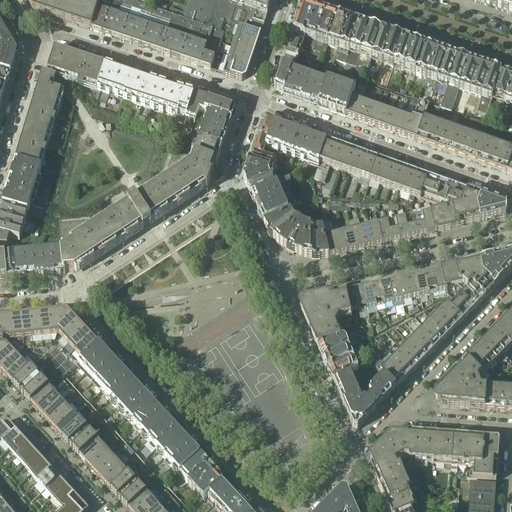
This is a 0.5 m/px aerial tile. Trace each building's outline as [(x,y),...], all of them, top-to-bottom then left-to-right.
[(98,3),(89,0),(25,0),(31,12),(89,31),(98,3)] [(100,35),(111,0),(101,0),(91,32),(100,35)] [(122,0),(111,0),(100,35),(110,38),(122,0)] [(120,41),(132,3),(122,0),(110,38),(120,41)] [(203,0),(187,0),(183,14),(182,20),(191,23),(196,24),(203,0)] [(235,5),(237,0),(203,0),(196,24),(201,26),(212,29),(223,33),(226,24),(229,25),(235,5)] [(264,26),(272,0),(237,0),(235,5),(229,25),(239,28),(239,29),(249,33),(252,22),(264,26)] [(480,0),(479,5),(490,9),(493,0),(480,0)] [(502,13),(506,0),(493,0),(490,9),(502,13)] [(511,0),(506,0),(502,13),(511,15),(511,0)] [(143,7),(134,4),(132,3),(120,41),(130,45),(143,7)] [(140,48),(153,10),(143,7),(130,45),(140,48)] [(301,10),(290,41),(302,45),(305,39),(314,11),(305,8),(301,10)] [(182,20),(183,14),(169,9),(167,15),(172,16),(182,20)] [(149,51),(162,13),(153,10),(140,48),(149,51)] [(325,15),(314,11),(305,39),(315,42),(325,15)] [(172,16),(167,15),(162,13),(149,51),(159,54),(172,16)] [(326,46),(336,19),(325,15),(315,42),(312,52),(323,55),(326,46)] [(169,58),(182,20),(172,16),(159,54),(169,58)] [(337,50),(347,22),(336,19),(326,46),(337,50)] [(179,61),(191,23),(182,20),(169,58),(179,61)] [(260,37),(264,26),(252,22),(249,33),(260,37)] [(347,58),(358,26),(347,22),(337,50),(336,54),(347,58)] [(189,64),(201,26),(196,24),(191,23),(179,61),(189,64)] [(212,29),(201,26),(189,64),(199,68),(203,56),(212,29)] [(357,66),(369,30),(358,26),(347,58),(348,58),(342,75),(353,79),(355,72),(357,66)] [(16,55),(13,49),(0,27),(0,73),(10,76),(16,55)] [(214,60),(220,42),(223,33),(212,29),(203,56),(199,68),(210,71),(214,60)] [(260,37),(249,33),(239,29),(235,39),(257,46),(260,37)] [(370,62),(380,34),(369,30),(357,66),(367,70),(370,61),(370,62)] [(390,37),(380,34),(370,62),(380,65),(390,37)] [(392,69),(401,41),(390,37),(380,65),(379,71),(378,71),(373,85),(380,87),(380,85),(381,80),(382,80),(383,78),(385,73),(390,75),(392,69)] [(254,55),(257,46),(235,39),(232,48),(254,55)] [(290,41),(285,56),(296,60),(297,60),(302,45),(290,41)] [(403,73),(412,45),(401,41),(392,69),(403,73)] [(423,48),(412,45),(403,73),(414,76),(423,48)] [(251,65),(254,55),(232,48),(229,57),(251,65)] [(424,80),(434,52),(423,48),(414,76),(424,80)] [(97,90),(104,67),(54,51),(47,73),(97,90)] [(435,84),(445,56),(434,52),(424,80),(435,84)] [(285,56),(281,68),(292,72),(296,60),(285,56)] [(446,87),(455,59),(445,56),(435,84),(446,87)] [(248,74),(251,65),(229,57),(226,67),(248,74)] [(456,91),(466,63),(455,59),(446,87),(447,88),(456,91)] [(467,95),(477,67),(466,63),(456,91),(458,92),(467,95)] [(116,96),(123,74),(104,67),(97,90),(97,92),(100,93),(101,91),(107,93),(106,95),(109,96),(110,94),(116,96)] [(246,80),(248,74),(226,67),(223,76),(242,82),(246,80)] [(478,99),(488,70),(477,67),(467,95),(478,99)] [(292,99),(301,74),(292,72),(281,68),(274,90),(275,93),(292,99)] [(499,74),(488,70),(478,99),(489,102),(490,99),(499,74)] [(357,81),(334,72),(333,77),(356,85),(357,81)] [(363,75),(355,72),(353,79),(357,80),(364,82),(365,79),(362,78),(363,75)] [(10,76),(0,73),(0,83),(7,86),(10,76)] [(150,110),(158,85),(123,74),(116,96),(115,98),(118,99),(118,96),(124,98),(123,101),(150,110)] [(317,108),(326,83),(309,77),(301,74),(292,99),(317,108)] [(501,103),(510,78),(499,74),(490,99),(501,103)] [(42,75),(33,104),(55,111),(61,94),(50,90),(53,79),(42,75)] [(511,106),(511,78),(510,78),(501,103),(511,107),(511,106)] [(351,98),(353,91),(354,89),(336,83),(327,80),(326,83),(317,108),(344,118),(351,98)] [(176,119),(184,94),(158,85),(150,110),(176,119)] [(99,103),(105,106),(109,96),(102,94),(99,103)] [(193,97),(184,94),(176,119),(175,122),(183,125),(185,122),(185,120),(193,97)] [(193,97),(185,120),(185,122),(188,123),(189,121),(194,122),(197,113),(206,116),(231,124),(234,114),(232,110),(193,97)] [(356,122),(363,102),(351,98),(344,118),(356,122)] [(366,126),(373,106),(363,102),(356,122),(366,126)] [(416,143),(423,122),(429,106),(420,103),(414,120),(407,140),(416,143)] [(33,104),(24,134),(47,140),(55,111),(33,104)] [(376,129),(383,109),(373,106),(366,126),(376,129)] [(385,132),(392,113),(383,109),(376,129),(385,132)] [(395,136),(402,116),(392,113),(385,132),(395,136)] [(231,124),(206,116),(205,119),(207,120),(203,130),(201,129),(199,137),(201,137),(199,142),(222,149),(231,124)] [(407,140),(414,120),(402,116),(395,136),(407,140)] [(494,128),(498,118),(492,116),(488,126),(494,128)] [(468,119),(462,135),(454,157),(467,161),(474,140),(480,124),(468,119)] [(262,123),(257,137),(268,141),(273,124),(266,121),(262,123)] [(416,143),(425,146),(433,125),(423,122),(416,143)] [(292,155),(300,133),(273,124),(268,141),(265,148),(268,150),(269,147),(274,149),(273,151),(277,153),(278,150),(283,152),(282,154),(285,155),(285,153),(292,155)] [(442,128),(433,125),(425,146),(435,150),(442,128)] [(453,132),(442,128),(435,150),(445,154),(453,132)] [(453,132),(445,154),(454,157),(462,135),(453,132)] [(318,167),(326,143),(300,133),(292,155),(291,157),(294,159),(295,156),(301,158),(300,161),(303,162),(304,159),(309,161),(308,164),(318,167)] [(24,134),(15,162),(38,169),(47,140),(24,134)] [(257,137),(252,153),(262,156),(265,148),(268,141),(257,137)] [(474,140),(467,161),(476,164),(484,143),(474,140)] [(222,149),(199,142),(192,160),(211,167),(211,168),(215,169),(222,149)] [(324,185),(330,168),(337,147),(327,143),(313,181),(324,185)] [(484,143),(476,164),(485,168),(493,146),(484,143)] [(503,150),(493,146),(485,168),(495,171),(503,150)] [(347,151),(337,147),(330,168),(339,172),(347,151)] [(506,175),(511,158),(511,153),(503,150),(495,171),(506,175)] [(357,154),(347,151),(339,172),(349,175),(357,154)] [(150,228),(205,192),(206,192),(214,173),(210,171),(211,168),(211,167),(192,160),(173,153),(164,178),(169,180),(87,234),(86,222),(59,225),(61,250),(63,275),(64,275),(64,273),(74,272),(76,276),(143,232),(141,228),(147,224),(150,228)] [(276,161),(275,161),(262,156),(252,153),(249,162),(273,171),(276,161)] [(367,158),(357,154),(349,175),(359,179),(367,158)] [(377,161),(367,158),(359,179),(369,182),(377,161)] [(387,165),(377,161),(369,182),(379,186),(387,165)] [(40,170),(38,169),(15,162),(7,190),(32,198),(40,170)] [(269,176),(270,173),(272,174),(273,171),(249,162),(243,179),(247,189),(270,179),(269,176)] [(305,175),(308,165),(304,163),(302,170),(297,168),(296,171),(305,175)] [(387,165),(379,186),(389,190),(397,168),(387,165)] [(407,172),(397,168),(389,190),(399,193),(407,172)] [(407,172),(399,193),(410,197),(417,176),(407,172)] [(428,179),(417,176),(410,197),(414,198),(420,201),(421,198),(428,179)] [(270,179),(247,189),(251,197),(277,186),(273,177),(270,179)] [(437,183),(428,179),(421,198),(430,201),(437,183)] [(447,186),(437,183),(430,201),(440,204),(447,186)] [(277,186),(251,197),(263,224),(288,213),(277,186)] [(457,190),(447,186),(440,204),(450,208),(457,190)] [(7,190),(2,207),(27,215),(32,198),(7,190)] [(460,213),(467,193),(457,190),(450,208),(451,208),(451,211),(460,213)] [(477,211),(482,199),(468,193),(467,194),(467,193),(460,213),(451,211),(445,213),(432,216),(431,216),(435,233),(480,223),(477,211)] [(451,208),(450,208),(440,204),(430,201),(421,198),(420,201),(444,209),(445,213),(451,211),(451,208)] [(506,207),(482,199),(477,211),(480,223),(505,217),(505,215),(506,215),(507,214),(507,213),(507,212),(507,211),(507,210),(507,209),(506,208),(506,209),(506,207)] [(2,207),(0,213),(0,216),(25,224),(27,215),(2,207)] [(292,212),(288,213),(263,224),(268,233),(270,232),(274,237),(272,239),(279,246),(287,252),(289,249),(294,252),(293,255),(302,258),(312,259),(312,256),(318,256),(319,259),(329,258),(324,239),(322,227),(317,227),(310,227),(304,225),(299,221),(295,217),(292,212)] [(431,214),(422,216),(426,235),(435,233),(431,216),(432,216),(431,214)] [(0,216),(0,225),(22,233),(25,224),(0,216)] [(422,216),(413,218),(418,237),(426,235),(422,216)] [(413,218),(404,220),(409,239),(418,237),(413,218)] [(404,220),(395,222),(400,241),(409,239),(404,220)] [(395,222),(387,224),(391,244),(400,241),(395,222)] [(374,248),(369,228),(368,223),(359,225),(365,250),(374,248)] [(37,233),(39,227),(29,224),(27,230),(37,233)] [(387,224),(378,226),(383,246),(391,244),(387,224)] [(22,233),(0,225),(0,247),(1,248),(7,247),(10,238),(19,241),(22,233)] [(365,250),(359,225),(350,228),(356,252),(365,250)] [(378,226),(369,228),(374,248),(383,246),(378,226)] [(356,252),(350,228),(341,230),(347,254),(356,252)] [(347,254),(341,230),(333,232),(334,236),(338,256),(347,254)] [(334,236),(324,239),(329,258),(338,256),(334,236)] [(63,275),(61,250),(32,252),(34,278),(63,275)] [(34,278),(32,252),(13,254),(16,280),(34,278)] [(13,254),(4,255),(6,281),(16,280),(13,254)] [(511,271),(511,255),(497,259),(500,272),(506,278),(511,271)] [(497,259),(482,263),(485,279),(495,289),(506,278),(500,272),(497,259)] [(485,279),(482,263),(442,272),(446,290),(453,288),(462,286),(467,291),(469,288),(485,279)] [(442,272),(433,274),(438,294),(446,292),(446,290),(442,272)] [(438,294),(433,274),(424,276),(429,296),(430,296),(438,294)] [(429,296),(424,276),(416,278),(420,298),(426,297),(429,296)] [(416,278),(407,280),(411,300),(420,298),(416,278)] [(495,289),(485,279),(469,288),(483,302),(495,289)] [(407,280),(398,282),(402,302),(411,300),(407,280)] [(398,282),(389,285),(394,304),(402,302),(398,282)] [(389,285),(380,287),(385,306),(394,304),(389,285)] [(462,286),(453,288),(455,298),(454,299),(456,301),(462,295),(467,291),(462,286)] [(380,287),(372,289),(376,308),(385,306),(380,287)] [(483,302),(469,288),(467,291),(462,295),(476,309),(483,302)] [(372,289),(363,291),(367,310),(376,308),(372,289)] [(363,291),(354,293),(358,312),(367,310),(363,291)] [(354,293),(345,295),(349,314),(350,314),(358,312),(354,293)] [(345,295),(306,304),(303,304),(302,305),(301,305),(300,306),(300,307),(300,308),(300,309),(300,310),(301,313),(318,350),(343,339),(340,332),(337,334),(335,328),(338,321),(344,320),(345,323),(351,322),(350,314),(349,314),(345,295)] [(476,309),(462,295),(456,301),(470,315),(476,309)] [(449,309),(456,301),(454,299),(452,301),(448,297),(445,300),(449,304),(447,306),(449,309)] [(470,315),(456,301),(449,309),(463,322),(470,315)] [(463,322),(449,309),(447,306),(439,314),(455,330),(463,322)] [(410,318),(419,313),(417,309),(408,314),(410,318)] [(60,331),(72,319),(67,314),(58,315),(60,331)] [(455,330),(439,314),(431,322),(447,338),(455,330)] [(60,331),(58,315),(48,316),(50,332),(51,338),(59,338),(60,331)] [(50,332),(48,316),(39,317),(41,339),(51,338),(50,332)] [(41,339),(39,317),(30,318),(32,340),(41,339)] [(394,326),(403,322),(401,317),(392,322),(394,326)] [(495,332),(511,348),(511,349),(511,319),(510,317),(495,332)] [(32,340),(30,318),(20,319),(23,341),(32,340)] [(23,341),(20,319),(10,320),(12,336),(13,342),(23,341)] [(62,341),(78,326),(72,319),(60,331),(59,338),(62,341)] [(12,336),(10,320),(3,321),(4,341),(8,343),(13,342),(12,336)] [(3,345),(4,341),(3,321),(0,321),(0,359),(10,351),(6,346),(3,345)] [(447,338),(431,322),(424,329),(440,345),(447,338)] [(68,348),(85,333),(78,326),(62,341),(68,348)] [(378,335),(386,330),(384,326),(375,331),(378,335)] [(368,333),(359,328),(357,333),(366,337),(368,333)] [(440,345),(424,329),(417,337),(433,353),(440,345)] [(495,332),(487,340),(503,356),(511,348),(495,332)] [(74,355),(91,340),(85,333),(68,348),(74,355)] [(433,353),(417,337),(410,344),(426,360),(433,353)] [(343,339),(318,350),(322,361),(349,350),(344,339),(343,339)] [(78,366),(98,348),(91,340),(74,355),(81,362),(78,366)] [(487,340),(480,348),(496,363),(503,356),(487,340)] [(426,360),(410,344),(402,352),(418,368),(426,360)] [(86,376),(107,357),(98,348),(78,366),(77,366),(86,376)] [(480,348),(472,355),(489,371),(496,363),(480,348)] [(403,383),(387,367),(370,349),(367,363),(380,375),(384,379),(384,380),(396,391),(403,383)] [(349,350),(322,361),(327,372),(353,360),(349,350)] [(0,372),(0,373),(16,358),(10,351),(0,359),(0,372)] [(418,368),(402,352),(395,359),(411,375),(418,368)] [(472,355),(465,363),(481,379),(489,371),(472,355)] [(107,357),(86,376),(95,386),(116,367),(107,357)] [(6,379),(18,369),(23,364),(16,358),(0,373),(6,379)] [(411,375),(395,359),(387,367),(403,383),(411,375)] [(353,360),(327,372),(332,382),(350,374),(358,371),(353,360)] [(434,395),(435,398),(435,399),(437,405),(438,405),(439,409),(483,412),(485,389),(481,379),(465,363),(434,395)] [(12,386),(29,371),(23,364),(18,369),(6,379),(12,386)] [(116,367),(95,386),(103,394),(124,376),(116,367)] [(48,388),(39,379),(30,369),(29,371),(12,386),(30,405),(48,388)] [(350,374),(332,382),(344,410),(362,402),(350,374)] [(124,376),(103,394),(111,403),(131,384),(124,376)] [(377,410),(395,392),(396,391),(384,380),(367,397),(369,399),(367,401),(377,410)] [(118,411),(139,393),(131,384),(111,403),(118,411)] [(70,390),(65,385),(61,389),(65,394),(70,390)] [(36,412),(54,395),(48,388),(30,405),(36,412)] [(497,390),(485,389),(483,412),(496,413),(497,390)] [(509,391),(497,390),(496,413),(508,414),(509,391)] [(139,393),(118,411),(126,419),(147,401),(139,393)] [(42,419),(60,402),(54,395),(36,412),(42,419)] [(362,402),(344,410),(351,427),(352,429),(353,430),(357,431),(359,429),(377,410),(367,401),(365,399),(362,402)] [(147,401),(126,419),(134,428),(154,409),(147,401)] [(49,426),(67,409),(60,402),(42,419),(49,426)] [(55,432),(73,416),(67,409),(49,426),(55,432)] [(154,409),(134,428),(142,436),(162,417),(154,409)] [(61,439),(79,423),(73,416),(55,432),(61,439)] [(162,417),(142,436),(149,444),(170,426),(162,417)] [(96,442),(88,432),(79,423),(61,439),(78,458),(96,442)] [(7,425),(0,427),(0,443),(0,444),(2,446),(16,434),(7,425)] [(170,426),(149,444),(157,453),(177,434),(170,426)] [(16,434),(2,446),(9,454),(22,441),(16,434)] [(177,434),(157,453),(165,461),(185,443),(177,434)] [(408,461),(410,436),(401,436),(400,439),(391,439),(386,445),(394,465),(403,460),(408,461)] [(427,469),(427,465),(429,438),(410,436),(408,461),(408,464),(414,464),(414,468),(427,469)] [(453,467),(455,440),(429,438),(427,465),(453,467)] [(484,469),(486,442),(455,440),(453,467),(467,468),(484,469)] [(22,441),(9,454),(16,462),(30,449),(22,441)] [(85,465),(102,448),(96,442),(78,458),(85,465)] [(497,460),(498,445),(496,443),(486,442),(484,469),(467,468),(466,481),(495,483),(497,460)] [(185,443),(165,461),(172,470),(193,451),(185,443)] [(0,503),(1,505),(7,511),(61,511),(62,511),(59,509),(52,501),(45,493),(37,485),(30,477),(23,470),(16,462),(9,454),(2,446),(0,444),(0,503)] [(394,465),(386,445),(370,461),(374,469),(370,470),(372,475),(394,465)] [(91,472),(109,455),(102,448),(85,465),(91,472)] [(30,449),(16,462),(23,470),(37,457),(30,449)] [(133,455),(129,450),(125,454),(129,458),(133,455)] [(193,451),(172,470),(179,477),(179,476),(180,477),(199,458),(193,451)] [(97,479),(119,459),(112,452),(109,455),(91,472),(97,479)] [(37,457),(23,470),(30,477),(44,465),(37,457)] [(199,458),(180,477),(187,484),(207,466),(199,458)] [(104,486),(122,469),(125,466),(119,459),(97,479),(104,486)] [(44,465),(30,477),(37,485),(51,473),(44,465)] [(410,484),(407,478),(404,479),(402,474),(399,475),(394,465),(372,475),(382,496),(407,486),(410,484)] [(207,466),(187,484),(194,493),(214,474),(207,466)] [(110,493),(128,476),(122,469),(104,486),(110,493)] [(51,473),(37,485),(45,493),(58,481),(51,473)] [(214,474),(194,493),(203,502),(206,498),(223,483),(214,474)] [(145,495),(136,485),(128,476),(110,493),(127,511),(145,495)] [(58,481),(45,493),(52,501),(66,489),(58,481)] [(223,483),(206,498),(214,506),(230,491),(223,483)] [(493,511),(495,487),(470,485),(467,511),(493,511)] [(406,511),(416,508),(407,486),(382,496),(388,511),(406,511)] [(66,489),(52,501),(59,509),(73,497),(66,489)] [(341,490),(322,510),(324,511),(355,511),(346,491),(341,490)] [(248,511),(230,491),(214,506),(218,511),(248,511)] [(128,511),(139,511),(151,502),(145,495),(127,511),(128,511)] [(87,511),(73,497),(59,509),(62,511),(87,511)] [(174,507),(176,504),(170,497),(167,500),(174,507)] [(153,511),(158,508),(151,502),(139,511),(153,511)]
